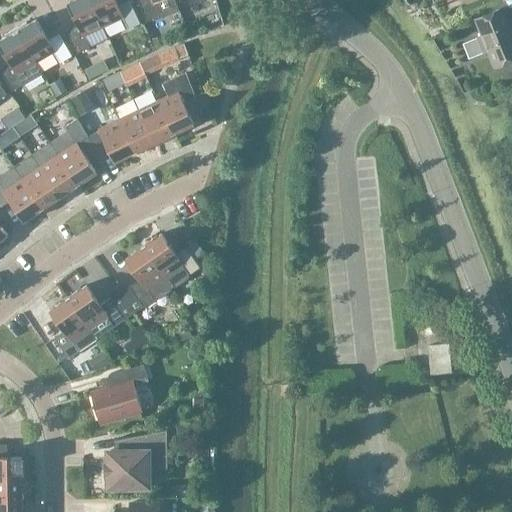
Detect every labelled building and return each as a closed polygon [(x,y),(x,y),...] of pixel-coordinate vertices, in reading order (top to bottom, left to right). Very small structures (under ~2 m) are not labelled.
[(103,28),(90,0),(75,0),(67,4),(78,26),(67,31),(78,54),(90,48),(84,37),(103,28)] [(90,0),(103,28),(122,19),(128,30),(140,25),(129,2),(118,7),(114,0),(90,0)] [(137,0),(146,21),(159,17),(160,18),(179,11),(174,0),(137,0)] [(511,31),(503,8),(475,20),(481,36),(477,38),(483,53),(488,52),(494,68),(511,60),(511,31)] [(15,29),(35,64),(54,53),(60,64),(72,57),(59,35),(48,42),(36,20),(27,25),(26,23),(15,29)] [(0,71),(12,92),(24,85),(42,75),(35,64),(15,29),(4,35),(6,38),(0,41),(0,47),(10,64),(0,69),(0,71)] [(187,54),(184,46),(175,49),(178,57),(187,54)] [(148,58),(141,61),(146,71),(153,68),(148,58)] [(175,93),(158,101),(174,135),(194,125),(183,103),(194,98),(183,75),(169,81),(175,93)] [(174,135),(158,101),(138,111),(154,144),(174,135)] [(154,144),(138,111),(118,120),(134,154),(154,144)] [(134,154),(118,120),(98,130),(99,131),(88,137),(93,146),(104,141),(115,163),(134,154)] [(33,132),(26,122),(15,129),(22,139),(33,132)] [(68,130),(49,143),(79,186),(97,174),(83,153),(93,146),(88,137),(77,144),(68,130)] [(1,140),(9,151),(22,141),(14,131),(1,140)] [(79,186),(49,143),(31,155),(60,198),(79,186)] [(60,198),(31,155),(13,167),(42,210),(60,198)] [(42,210),(13,167),(0,175),(0,208),(0,209),(10,202),(24,222),(42,210)] [(152,240),(143,247),(172,288),(174,286),(175,288),(188,279),(187,277),(200,268),(186,247),(176,254),(162,234),(153,240),(152,240)] [(172,288),(143,247),(133,253),(134,254),(125,260),(139,280),(120,294),(134,313),(172,288)] [(68,298),(89,329),(106,318),(114,328),(134,314),(134,313),(120,294),(120,293),(100,306),(86,286),(78,292),(77,291),(68,298)] [(68,360),(79,352),(96,340),(89,329),(68,298),(58,305),(50,311),(64,332),(54,339),(68,360)] [(133,344),(153,330),(144,317),(124,331),(133,344)] [(428,346),(431,373),(431,374),(451,372),(448,344),(428,346)] [(112,387),(92,393),(101,425),(142,413),(133,382),(147,378),(143,365),(109,375),(112,387)] [(108,477),(108,488),(121,488),(121,491),(136,491),(136,488),(148,487),(148,469),(166,469),(167,469),(167,431),(114,441),(114,442),(114,452),(108,452),(108,463),(106,463),(106,465),(107,465),(107,475),(106,475),(106,477),(108,477)] [(7,446),(0,445),(0,479),(22,480),(21,458),(7,458),(7,446)] [(0,479),(0,501),(22,502),(22,480),(0,479)] [(0,511),(22,511),(22,502),(0,501),(0,511)] [(158,511),(159,503),(131,504),(130,511),(158,511)]
